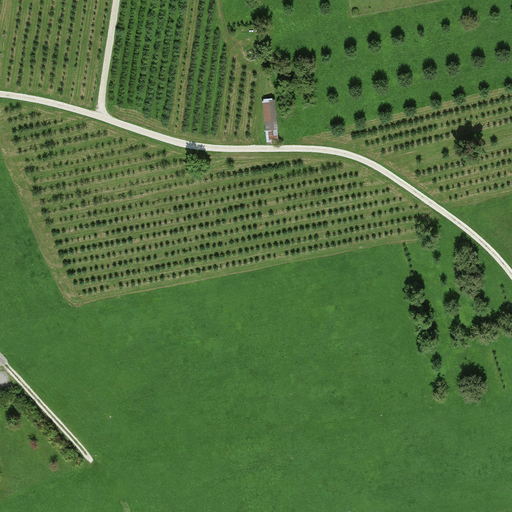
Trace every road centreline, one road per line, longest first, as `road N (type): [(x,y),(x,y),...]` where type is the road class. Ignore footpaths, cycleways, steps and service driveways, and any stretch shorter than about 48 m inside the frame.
road 1 (track): [(511,271),(430,201),(361,158),(180,144),(0,94)]
road 2 (track): [(93,462),(0,358)]
